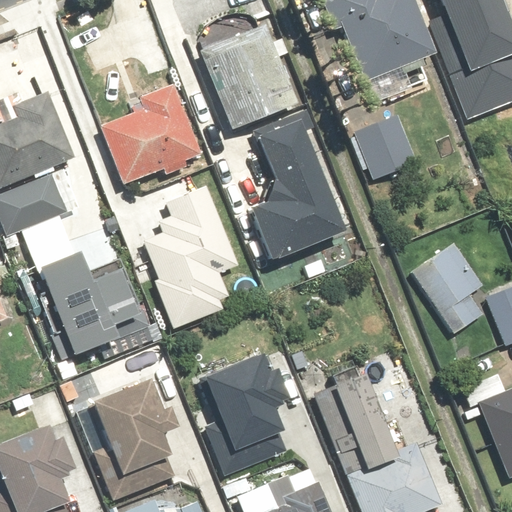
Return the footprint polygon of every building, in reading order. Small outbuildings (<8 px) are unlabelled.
[(320,0),(335,33),(343,29),(374,101),(428,78),(420,60),(438,52),(415,0),(320,0)] [(442,0),(449,16),(434,21),(470,115),(511,99),(511,22),(503,0),(442,0)] [(199,51),(233,131),(300,103),(267,23),(199,51)] [(15,69),(23,90),(0,98),(0,189),(34,177),(36,180),(54,173),(51,168),(76,158),(38,60),(15,69)] [(128,101),(133,113),(101,125),(122,183),(161,169),(163,175),(186,167),(184,160),(199,154),(175,85),(128,101)] [(416,161),(397,115),(353,134),(371,179),(416,161)] [(293,118),(252,136),(271,181),(267,193),(243,203),(267,260),(340,229),(293,118)] [(0,197),(0,217),(6,233),(65,209),(52,177),(0,197)] [(236,264),(206,188),(166,204),(171,217),(158,222),(163,234),(143,242),(159,280),(152,282),(171,329),(223,308),(220,301),(229,297),(218,271),(236,264)] [(452,243),(409,274),(453,335),(482,314),(469,295),(482,285),(452,243)] [(80,249),(40,264),(76,358),(122,340),(116,324),(137,316),(119,270),(92,280),(80,249)] [(511,286),(487,297),(506,345),(511,342),(511,286)] [(267,348),(206,374),(227,423),(210,431),(228,471),(283,447),(276,433),(286,429),(277,409),(284,406),(282,400),(290,397),(285,385),(293,381),(285,362),(275,366),(267,348)] [(363,373),(333,385),(366,467),(347,474),(361,511),(423,511),(442,505),(418,444),(395,453),(363,373)] [(471,406),(479,402),(508,478),(511,476),(511,387),(504,391),(498,373),(463,386),(471,406)] [(152,379),(95,402),(112,444),(98,450),(117,497),(171,475),(164,459),(174,455),(166,434),(181,428),(172,406),(164,409),(152,379)] [(50,426),(0,444),(0,469),(9,494),(0,497),(0,511),(65,511),(63,504),(69,502),(61,480),(78,473),(64,436),(55,440),(50,426)] [(274,508),(262,511),(332,511),(321,481),(316,483),(310,467),(265,484),(274,508)] [(160,511),(156,500),(123,511),(204,511),(200,501),(171,511),(160,511)]
